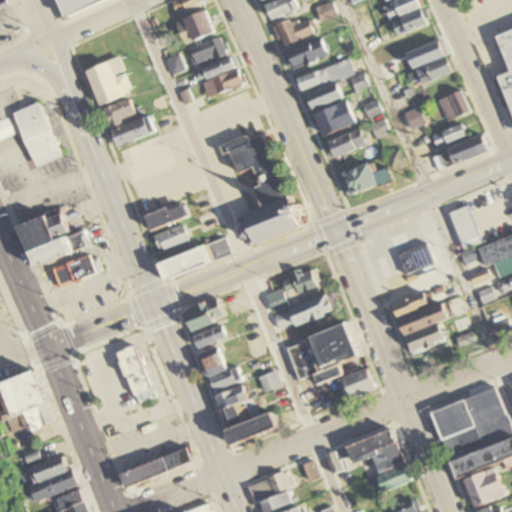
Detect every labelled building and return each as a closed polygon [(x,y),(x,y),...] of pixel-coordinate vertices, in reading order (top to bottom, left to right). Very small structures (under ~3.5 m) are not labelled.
[(493,73),(511,119),(511,24),(491,33),(505,68),(493,73)] [(0,147),(0,182),(16,221),(74,195),(42,127),(0,147)] [(227,155),(264,240),(296,227),(259,141),(227,155)] [(395,253),(405,276),(437,263),(428,240),(395,253)] [(55,270),(90,256),(97,273),(62,288),(55,270)] [(118,352),(140,405),(157,398),(135,345),(118,352)]
